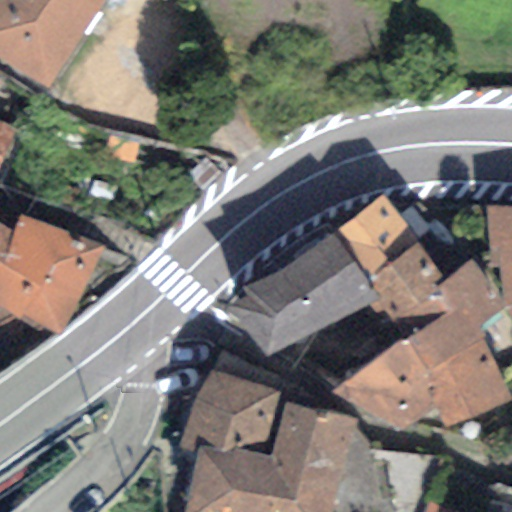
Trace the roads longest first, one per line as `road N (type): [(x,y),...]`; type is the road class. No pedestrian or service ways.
road 1 (residential): [(171,289),(243,352),(320,403),(375,429),(511,471)]
road 2 (primary): [(171,289),(273,200),(333,166),(413,152),(511,153)]
road 3 (primary): [(0,426),(171,289)]
